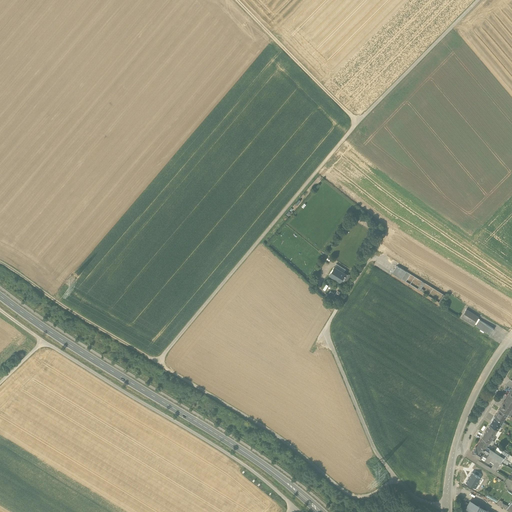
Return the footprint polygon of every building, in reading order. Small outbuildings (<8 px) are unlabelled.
[(446,297),(397,266),(392,274),(442,304),(446,297)] [(335,267),(329,275),(343,285),(349,277),(335,267)] [(327,288),(325,292),(338,298),(341,292),(338,291),(337,293),(327,288)] [(461,317),(490,335),(493,329),(477,319),(478,318),(466,310),(461,317)] [(511,409),(510,408),(511,405),(511,399),(507,396),(499,408),(508,414),(511,416),(511,409)] [(508,414),(499,408),(494,416),(502,421),(506,415),(507,415),(508,414)] [(502,421),(494,416),(489,424),(498,429),(500,427),(499,426),(502,421)] [(498,429),(489,424),(481,437),(482,437),(489,441),(489,442),(498,429)] [(482,437),(476,447),(493,457),(494,458),(496,455),(495,454),(496,453),(494,452),(489,449),(488,451),(484,449),(489,441),(482,437)] [(493,457),(476,447),(472,453),(475,455),(474,456),(476,457),(477,456),(480,458),(483,454),(486,457),(484,460),(489,463),(493,457)] [(506,452),(502,450),(500,452),(501,453),(497,459),(506,465),(508,461),(503,457),(506,452)] [(493,466),(497,468),(501,462),(497,459),(494,458),(493,457),(490,462),(494,465),(493,466)] [(466,482),(475,488),(478,484),(477,483),(480,478),(472,473),(466,482)] [(487,511),(488,511),(470,501),(463,511),(487,511)]
